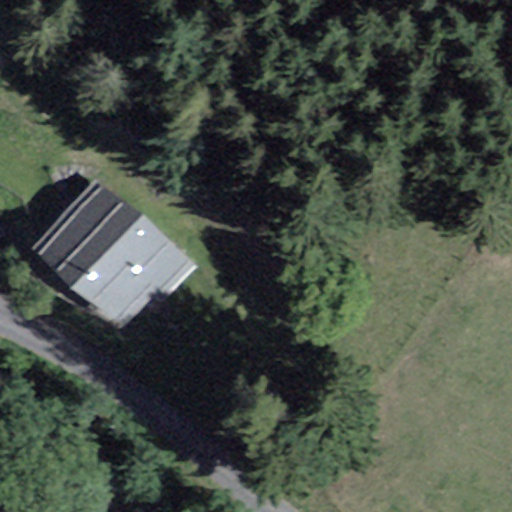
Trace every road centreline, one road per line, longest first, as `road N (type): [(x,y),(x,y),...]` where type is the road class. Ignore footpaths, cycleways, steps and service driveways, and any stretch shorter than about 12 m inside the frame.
road 1 (unclassified): [(272,511),(131,393),(0,319)]
road 2 (track): [(87,507),(50,434),(0,382)]
